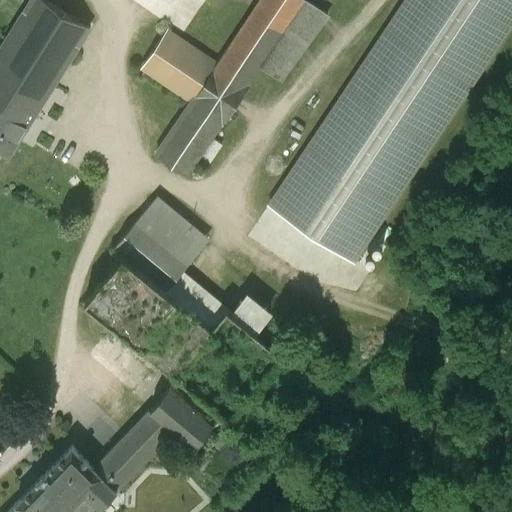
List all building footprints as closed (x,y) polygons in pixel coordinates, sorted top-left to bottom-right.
[(44,0),(30,0),(0,48),(0,109),(26,126),(89,28),(44,0)] [(191,101),(156,153),(186,175),(221,122),(223,123),(249,85),(247,84),(303,0),(259,0),(217,63),(166,30),(141,67),(191,101)] [(511,0),(400,0),(267,201),(359,262),(511,30),(511,0)] [(26,126),(0,109),(0,150),(7,155),(26,126)] [(200,232),(156,196),(115,245),(113,245),(112,246),(110,247),(110,249),(110,251),(111,252),(113,253),(114,254),(116,254),(118,253),(119,251),(122,254),(123,254),(166,289),(187,264),(179,257),(200,232)] [(221,411),(173,372),(226,308),(209,294),(194,313),(166,289),(123,254),(122,254),(85,300),(112,322),(86,354),(150,408),(127,433),(148,455),(148,456),(174,428),(195,445),(196,444),(195,444),(212,423),(221,411)] [(229,310),(255,331),(272,310),(246,289),(229,310)] [(226,308),(173,372),(221,411),(229,418),(283,354),(226,308)] [(72,444),(15,502),(25,511),(93,511),(148,455),(127,433),(126,433),(120,439),(94,467),(73,446),(72,444)] [(25,511),(15,502),(4,511),(25,511)]
